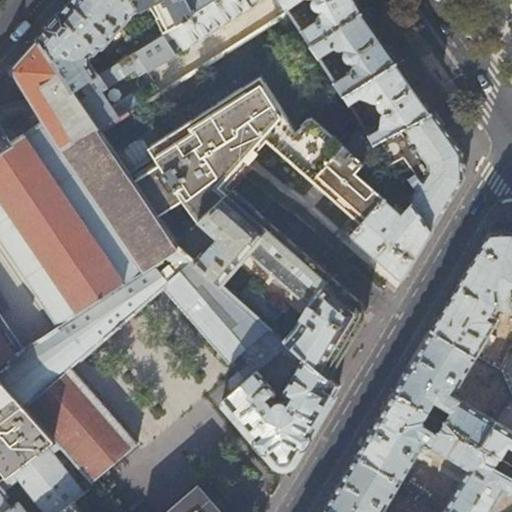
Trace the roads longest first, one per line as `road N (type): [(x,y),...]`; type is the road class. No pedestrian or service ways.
road 1 (tertiary): [(293,511),(511,141)]
road 2 (secondary): [(424,0),(511,130)]
